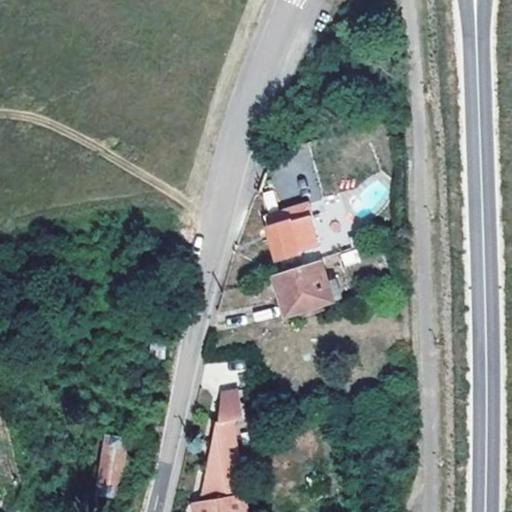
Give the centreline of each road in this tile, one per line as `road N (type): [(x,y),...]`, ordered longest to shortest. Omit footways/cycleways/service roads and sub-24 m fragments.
road 1 (residential): [(157,511),(219,231),(293,0)]
road 2 (secondary): [(476,24),(484,511)]
